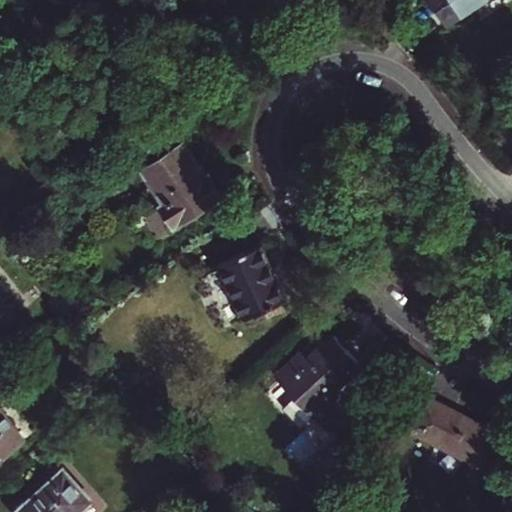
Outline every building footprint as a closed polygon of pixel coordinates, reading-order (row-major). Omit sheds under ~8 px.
[(429,0),(446,25),(484,0),(429,0)] [(185,142),(143,170),(165,204),(162,206),(174,226),(223,196),(210,174),(207,176),(185,142)] [(220,263),(244,318),(286,301),(263,246),(220,263)] [(0,294),(0,329),(17,316),(0,294)] [(334,389),(361,364),(336,335),(299,367),(294,361),(277,377),(286,388),(273,399),(298,427),(338,392),(334,389)] [(427,395),(409,429),(484,468),(502,435),(427,395)] [(0,457),(25,438),(0,406),(0,457)] [(73,511),(88,499),(65,473),(56,480),(53,476),(37,489),(41,493),(22,510),(23,511),(73,511)]
